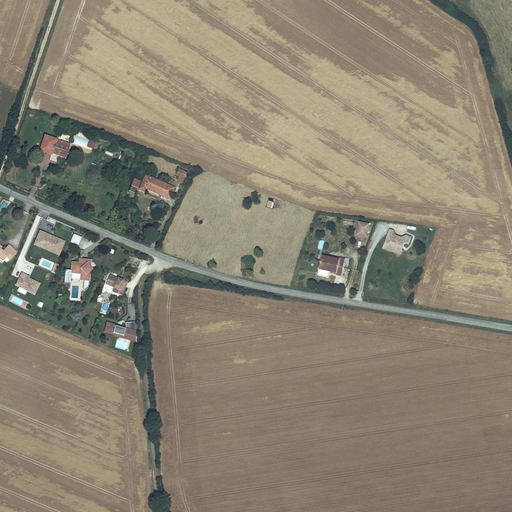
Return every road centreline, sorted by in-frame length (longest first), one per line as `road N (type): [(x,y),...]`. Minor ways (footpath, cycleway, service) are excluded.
road 1 (tertiary): [(511,328),(251,286),(161,257),(0,187)]
road 2 (track): [(154,265),(140,292),(159,511)]
road 3 (track): [(0,172),(56,0)]
